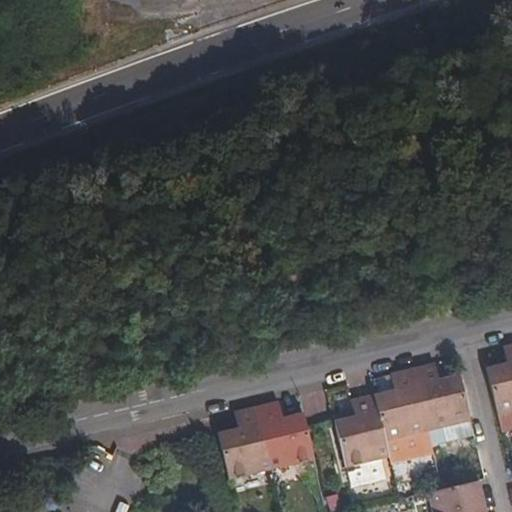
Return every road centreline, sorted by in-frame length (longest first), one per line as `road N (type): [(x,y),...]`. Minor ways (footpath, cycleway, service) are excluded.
road 1 (residential): [(0,439),(462,326)]
road 2 (trunk): [(0,132),(382,0)]
road 3 (residential): [(462,326),(507,511)]
